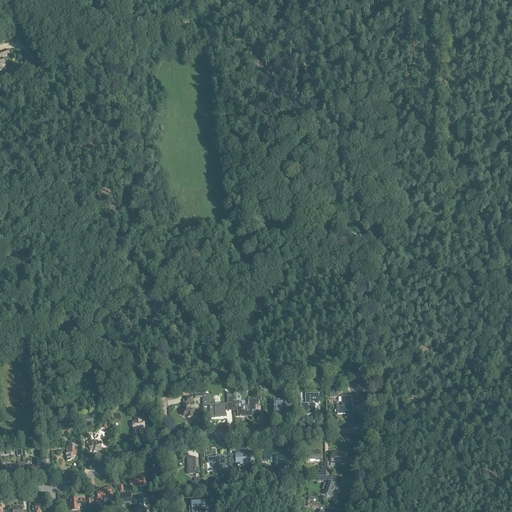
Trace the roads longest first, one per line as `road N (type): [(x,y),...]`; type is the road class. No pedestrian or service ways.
road 1 (track): [(168,443),(135,160),(94,0)]
road 2 (track): [(0,339),(259,237)]
road 3 (track): [(448,240),(452,178),(440,157),(440,0)]
road 4 (track): [(347,235),(293,0)]
road 5 (unclassified): [(168,443),(371,429)]
road 6 (track): [(371,429),(369,321),(347,235)]
road 7 (track): [(347,235),(480,239),(511,250)]
road 8 (track): [(36,325),(51,488)]
road 9 (track): [(499,406),(504,246)]
road 10 (track): [(232,0),(98,55)]
road 11 (track): [(371,429),(511,404)]
road 12 (residential): [(53,488),(168,443)]
